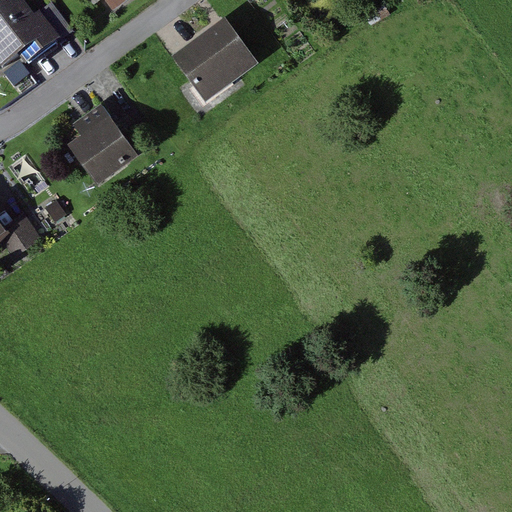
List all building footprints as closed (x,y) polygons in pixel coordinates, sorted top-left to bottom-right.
[(127,0),(101,0),(111,12),(127,0)] [(32,68),(55,50),(35,22),(26,29),(5,1),(0,4),(0,79),(26,61),(32,68)] [(168,64),(199,105),(252,66),(222,25),(168,64)] [(97,191),(135,163),(100,115),(61,143),(97,191)] [(29,214),(2,232),(17,255),(44,236),(29,214)]
